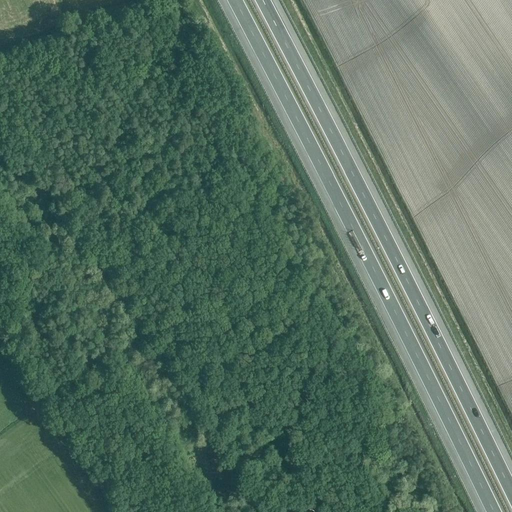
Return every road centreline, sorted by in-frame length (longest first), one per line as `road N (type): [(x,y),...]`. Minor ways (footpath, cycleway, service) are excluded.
road 1 (motorway): [(234,0),(492,511)]
road 2 (motorway): [(511,489),(264,0)]
